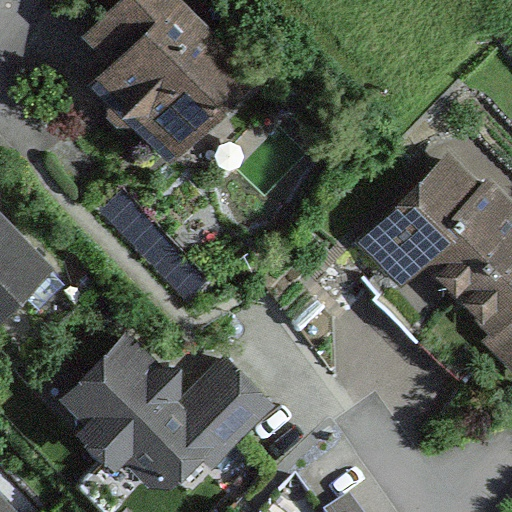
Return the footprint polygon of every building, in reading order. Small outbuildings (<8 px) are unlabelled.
[(275,77),(193,0),(126,0),(96,32),(128,62),(105,86),(190,166),(275,77)] [(511,238),(511,219),(449,166),(378,251),(419,286),(442,259),(470,285),(511,238)] [(0,191),(0,297),(25,322),(77,269),(0,191)] [(511,238),(470,285),(502,314),(481,337),(511,365),(511,238)] [(140,335),(87,393),(197,495),(281,405),(233,360),(202,393),(140,335)] [(27,511),(0,486),(0,511),(27,511)]
